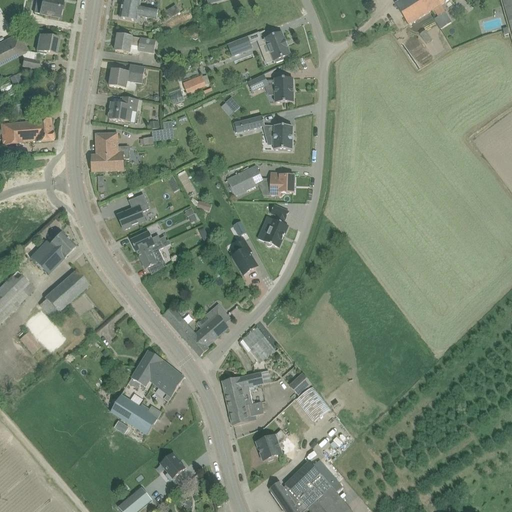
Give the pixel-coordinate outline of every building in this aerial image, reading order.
[(35,13),(50,16),(60,18),(63,1),(56,0),(43,0),(43,3),(37,2),(35,13)] [(124,0),(120,19),(130,21),(138,22),(139,18),(157,21),(159,10),(141,7),(142,2),(134,1),(129,0),(124,0)] [(409,26),(434,10),(441,5),(450,0),(402,0),(396,5),(409,26)] [(511,0),(503,0),(511,38),(511,0)] [(446,12),(438,17),(434,20),(440,31),(452,23),(446,12)] [(286,41),(285,41),(282,33),(265,40),(267,45),(260,47),(264,58),(271,55),(274,62),(276,62),(277,64),(284,61),(283,59),(291,56),(288,48),(289,48),(286,41)] [(19,35),(0,44),(0,66),(28,53),(19,35)] [(57,55),(60,40),(40,36),(37,52),(57,55)] [(140,52),(147,53),(153,54),(155,42),(128,37),(118,36),(116,52),(131,54),(132,46),(140,48),(140,52)] [(253,50),(248,38),(228,45),(232,57),(253,50)] [(24,59),(22,68),(38,71),(39,62),(24,59)] [(128,82),(136,83),(142,84),(145,68),(129,65),(128,73),(122,72),(113,70),(110,87),(120,89),(127,90),(128,82)] [(18,74),(10,79),(14,86),(22,82),(18,74)] [(187,94),(206,87),(211,85),(207,76),(202,78),(202,77),(183,84),(187,94)] [(265,76),(248,84),(253,93),(269,85),(265,76)] [(294,103),(293,79),(275,80),(276,104),(294,103)] [(109,120),(119,122),(130,124),(132,112),(136,113),(138,101),(126,99),(125,106),(112,104),(109,120)] [(230,108),(236,103),(232,99),(226,104),(230,108)] [(230,117),(234,113),(230,108),(226,104),(221,108),(230,117)] [(265,127),(263,117),(241,123),(243,133),(263,128),(265,127)] [(51,120),(41,121),(34,120),(34,122),(1,124),(2,136),(3,146),(23,144),(23,143),(36,142),(36,143),(54,141),(54,140),(55,138),(55,134),(53,134),(53,132),(52,132),(51,120)] [(160,129),(159,122),(150,123),(151,130),(160,129)] [(155,141),(173,140),(172,122),(164,122),(164,131),(154,131),(155,141)] [(275,137),(274,147),(274,151),(288,151),(292,151),(293,127),(275,127),(269,127),(268,135),(275,137)] [(128,148),(118,148),(119,136),(107,135),(97,136),(97,156),(92,157),(92,173),(102,173),(124,174),(125,160),(129,160),(128,148)] [(236,198),(264,185),(257,168),(228,180),(236,198)] [(285,177),(271,176),(270,197),(280,198),(280,193),(285,194),(295,194),(295,177),(285,177)] [(170,186),(176,182),(173,177),(167,181),(170,186)] [(150,210),(144,196),(129,202),(133,210),(118,216),(124,231),(146,222),(142,213),(150,210)] [(268,247),(270,246),(276,249),(286,227),(280,225),(282,220),(283,220),(286,213),(272,207),(268,214),(275,217),(273,221),(271,221),(261,243),(263,243),(263,245),(264,247),(266,248),(268,247)] [(192,209),(185,213),(188,218),(189,218),(195,215),(192,209)] [(247,234),(241,223),(234,227),(240,237),(247,234)] [(47,243),(40,250),(31,259),(48,276),(69,254),(76,247),(61,233),(50,245),(47,243)] [(150,233),(131,242),(137,254),(161,242),(159,236),(152,239),(150,233)] [(232,258),(244,277),(258,268),(250,255),(252,253),(245,241),(235,248),(239,254),(232,258)] [(146,270),(157,265),(152,254),(164,249),(162,244),(161,242),(137,254),(138,253),(140,258),(146,270)] [(8,280),(0,288),(0,313),(29,284),(17,272),(13,276),(8,280)] [(76,272),(46,299),(47,300),(40,305),(52,319),(59,313),(59,314),(89,286),(76,272)] [(166,315),(164,317),(200,358),(209,350),(207,348),(229,329),(225,324),(214,311),(198,326),(202,331),(197,336),(173,309),(171,310),(168,314),(166,315)] [(256,357),(260,363),(275,353),(260,328),(240,340),(252,360),(256,357)] [(42,348),(35,341),(26,348),(33,356),(42,348)] [(158,378),(167,365),(163,361),(149,352),(144,361),(132,380),(133,380),(141,385),(146,389),(150,383),(153,385),(159,379),(158,378)] [(179,387),(184,380),(184,379),(182,377),(167,365),(158,378),(159,379),(153,385),(169,395),(165,400),(169,403),(179,387)] [(223,383),(225,394),(246,389),(249,389),(271,383),(268,372),(223,383)] [(289,387),(299,397),(311,386),(303,376),(289,387)] [(141,385),(133,380),(130,385),(137,390),(141,385)] [(315,423),(332,409),(313,386),(296,400),(315,423)] [(246,389),(225,394),(233,427),(250,424),(250,423),(257,422),(256,417),(264,415),(261,403),(253,405),(249,389),(246,389)] [(159,420),(148,413),(150,411),(141,406),(140,408),(121,397),(110,414),(146,436),(148,437),(159,420)] [(130,428),(119,422),(115,428),(125,435),(130,428)] [(276,437),(261,442),(257,444),(258,448),(263,462),(268,460),(269,462),(273,461),(273,459),(282,455),(279,446),(288,438),(281,431),(276,437)] [(186,469),(173,454),(161,464),(169,474),(166,477),(171,482),(186,469)] [(284,511),(352,511),(337,494),(343,489),(321,463),(314,468),(309,463),(285,486),(286,487),(284,489),(280,483),(270,490),(284,511)] [(121,511),(140,511),(153,502),(143,490),(119,509),(121,511)]
